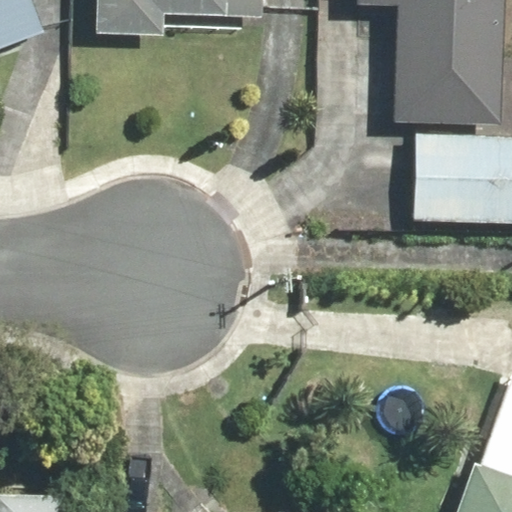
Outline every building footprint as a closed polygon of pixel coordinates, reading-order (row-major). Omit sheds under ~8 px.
[(0,0),(0,44),(40,29),(28,0),(0,0)] [(93,0),(92,36),(159,37),(159,15),(258,17),(258,0),(93,0)] [(349,0),(349,6),(390,8),(385,122),(492,127),(497,0),(349,0)] [(511,134),(413,130),(409,221),(511,225),(511,134)] [(511,511),(511,366),(502,363),(455,511),(511,511)] [(0,511),(63,511),(64,499),(0,496),(0,511)]
